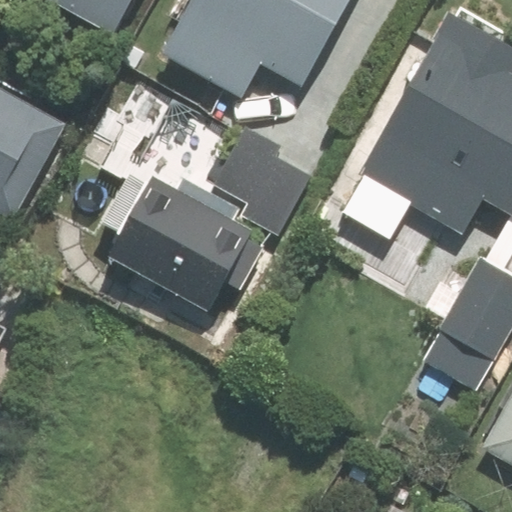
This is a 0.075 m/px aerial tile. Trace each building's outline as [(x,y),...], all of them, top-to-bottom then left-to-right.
[(55,0),(112,30),(128,0),(55,0)] [(191,0),(163,51),(241,93),(260,60),(298,81),(343,0),(191,0)] [(511,46),(448,11),(358,173),(463,231),(481,197),(511,213),(511,46)] [(0,212),(12,220),(65,124),(0,89),(0,212)] [(275,232),(307,173),(274,155),(281,142),(245,122),(212,180),(241,196),(235,207),(200,187),(191,201),(157,182),(114,257),(206,309),(223,278),(238,287),(263,245),(246,236),(249,233),(231,224),(237,210),(275,232)] [(474,386),(511,318),(511,276),(478,258),(421,357),(474,386)] [(511,393),(483,446),(511,461),(511,393)]
